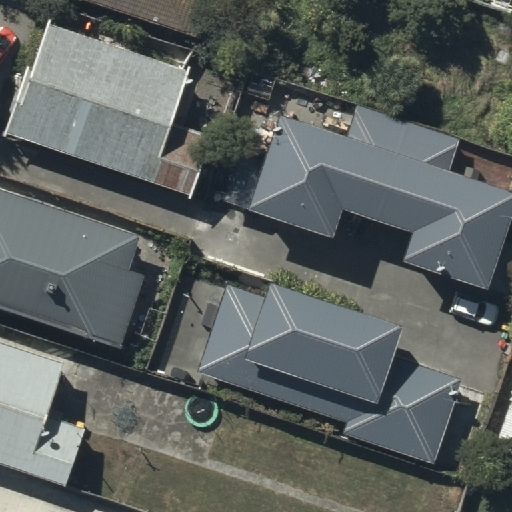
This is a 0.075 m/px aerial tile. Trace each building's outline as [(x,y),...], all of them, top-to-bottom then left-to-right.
[(101,0),(200,34),(211,0),(101,0)] [(185,74),(50,29),(34,76),(29,74),(8,136),(191,197),(211,140),(168,125),(185,74)] [(455,143),(354,108),(342,143),(275,119),(259,166),(246,161),(232,201),(245,206),(243,213),(328,242),(338,214),(408,238),(398,267),(481,296),(484,288),(508,296),(511,283),(511,246),(500,242),(511,207),(511,201),(443,178),(455,143)] [(140,239),(0,194),(0,314),(21,322),(16,338),(59,352),(66,330),(120,348),(143,276),(129,272),(140,239)] [(397,332),(264,289),(260,302),(225,290),(196,376),(345,425),(342,435),(433,465),(461,379),(389,356),(397,332)] [(0,457),(64,479),(82,427),(42,414),(59,365),(0,345),(0,457)] [(511,407),(501,442),(511,445),(511,407)]
